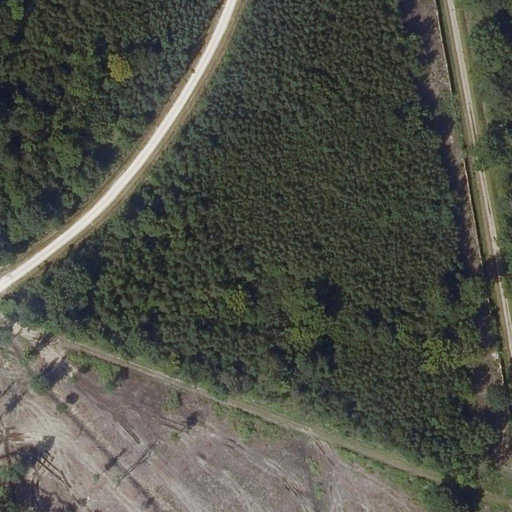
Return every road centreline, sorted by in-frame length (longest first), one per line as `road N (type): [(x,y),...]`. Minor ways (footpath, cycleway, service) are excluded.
road 1 (track): [(511,509),(0,308)]
road 2 (track): [(0,284),(86,222),(135,170),(167,127),(233,0)]
road 3 (track): [(463,0),(511,256)]
